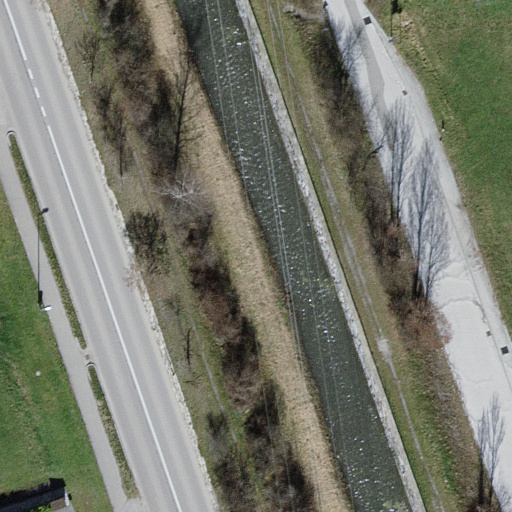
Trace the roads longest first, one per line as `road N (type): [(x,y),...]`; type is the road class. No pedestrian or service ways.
road 1 (residential): [(4,0),(180,511)]
road 2 (residential): [(346,0),(511,456)]
